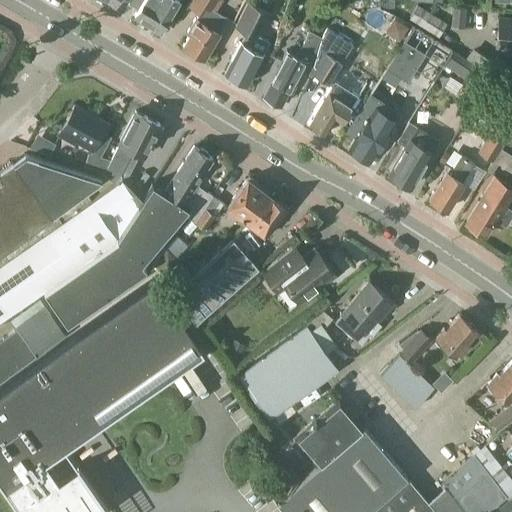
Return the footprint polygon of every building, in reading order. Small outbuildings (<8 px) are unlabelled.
[(130,0),(130,1),(140,7),(136,13),(139,16),(138,18),(146,23),(148,21),(163,30),(170,18),(168,17),(173,9),(174,9),(179,0),(130,0)] [(223,0),(191,0),(188,5),(198,11),(186,31),(189,33),(181,45),(205,59),(229,18),(217,11),(223,0)] [(246,0),(234,25),(257,36),(270,11),(248,0),(246,0)] [(419,4),(410,18),(439,36),(447,22),(419,4)] [(452,27),(465,28),(467,8),(453,7),(452,27)] [(511,45),(511,16),(498,16),(496,44),(511,45)] [(391,35),(400,41),(409,27),(394,18),(388,27),(394,31),(391,35)] [(309,63),(316,67),(337,35),(328,28),(322,37),(311,31),(297,56),(309,63)] [(313,72),(328,82),(353,45),(337,35),(316,67),(313,72)] [(249,83),(264,52),(262,51),(264,47),(252,42),(250,46),(240,41),(225,71),(249,83)] [(405,41),(389,68),(408,80),(425,54),(405,41)] [(453,50),(444,64),(467,80),(470,76),(478,81),(484,86),(491,76),(453,50)] [(287,51),(264,94),(266,95),(268,99),(273,102),(277,101),(281,103),(289,89),(293,91),(305,70),(309,63),(297,56),(287,51)] [(336,82),(310,122),(314,124),(314,127),(320,131),(323,130),(326,132),(335,118),(342,122),(352,106),(351,106),(358,96),(336,82)] [(370,94),(347,129),(356,135),(350,146),(353,149),(352,152),(359,156),(362,154),(370,159),(399,113),(370,94)] [(112,136),(103,131),(109,121),(76,102),(58,133),(74,142),(76,138),(93,148),(91,152),(101,155),(112,136)] [(511,129),(511,113),(504,109),(479,150),(494,159),(511,129)] [(137,110),(111,159),(110,164),(115,167),(112,174),(111,174),(124,179),(121,171),(133,148),(144,154),(161,123),(137,110)] [(406,145),(389,172),(398,178),(398,182),(406,187),(409,185),(411,186),(439,140),(409,121),(397,140),(406,145)] [(101,214),(91,201),(0,264),(0,317),(43,288),(65,322),(145,266),(140,261),(185,214),(208,229),(217,215),(206,207),(214,195),(197,183),(214,157),(196,145),(166,191),(154,182),(140,204),(132,192),(101,214)] [(511,170),(511,153),(503,147),(495,159),(511,170)] [(90,151),(86,164),(103,170),(118,182),(124,179),(111,174),(112,174),(115,167),(110,164),(111,159),(101,155),(91,152),(90,151)] [(450,155),(445,151),(439,160),(444,163),(450,155)] [(25,153),(0,170),(0,250),(101,178),(25,153)] [(450,166),(430,197),(433,200),(435,204),(439,207),(443,207),(447,209),(465,183),(462,181),(475,162),(462,154),(453,168),(450,166)] [(505,204),(511,193),(511,184),(496,174),(466,220),(487,233),(494,221),(505,228),(511,217),(511,215),(511,209),(510,207),(505,204)] [(124,179),(118,182),(91,201),(101,214),(132,192),(124,179)] [(251,222),(269,194),(248,180),(228,206),(251,222)] [(288,207),(269,194),(251,222),(269,235),(280,220),(278,219),(288,207)] [(190,219),(182,228),(189,234),(197,225),(190,219)] [(234,236),(175,289),(197,320),(259,264),(234,236)] [(294,247),(293,246),(261,270),(277,291),(284,285),(297,302),(334,274),(314,247),(301,257),(297,257),(295,258),(289,250),(294,247)] [(156,260),(168,271),(179,259),(167,248),(156,260)] [(46,459),(124,402),(203,345),(152,275),(0,385),(0,476),(26,511),(92,511),(107,502),(79,464),(60,478),(46,459)] [(340,313),(341,314),(335,321),(361,344),(368,335),(370,337),(381,323),(377,321),(388,308),(392,302),(368,281),(340,313)] [(15,326),(0,336),(0,375),(33,352),(36,356),(66,334),(39,297),(10,317),(17,326),(15,327),(15,326)] [(312,320),(239,374),(271,416),(336,368),(324,352),(326,351),(310,329),(321,321),(324,326),(325,324),(326,325),(333,318),(319,305),(318,306),(306,316),(312,320)] [(457,354),(480,329),(463,314),(449,329),(447,326),(437,337),(457,354)] [(400,352),(413,363),(435,339),(422,327),(400,352)] [(229,347),(241,354),(246,345),(233,338),(229,347)] [(511,359),(511,360),(499,375),(497,373),(488,383),(508,401),(511,397),(511,359)] [(439,511),(429,499),(408,475),(408,474),(365,424),(364,424),(342,398),(299,435),(323,462),(281,497),(277,501),(286,511),(439,511)] [(496,431),(511,419),(511,401),(488,420),(496,431)] [(511,494),(511,468),(507,473),(485,444),(443,478),(469,511),(484,511),(508,494),(510,496),(511,494)] [(511,511),(511,494),(510,496),(490,511),(511,511)]
